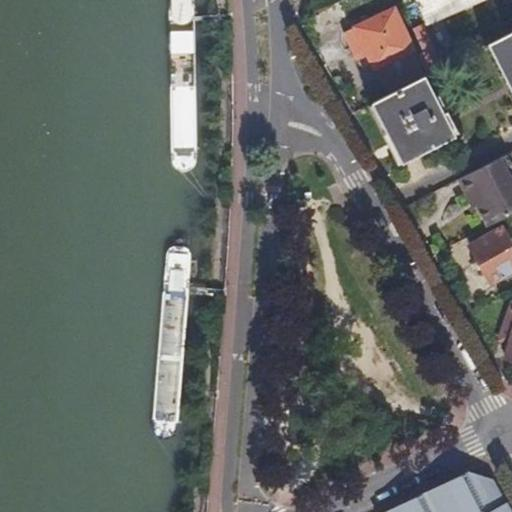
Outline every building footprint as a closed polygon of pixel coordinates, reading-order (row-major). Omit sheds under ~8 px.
[(416,0),(427,24),(481,0),(416,0)] [(376,69),(415,51),(396,9),(346,33),(357,56),(367,51),(376,69)] [(511,33),(507,36),(491,45),(511,86),(511,33)] [(427,76),(373,103),(403,163),(456,137),(427,76)] [(511,214),(511,178),(502,158),(460,180),(469,197),(472,194),(479,206),(489,226),(511,215),(511,214)] [(475,208),(479,206),(472,194),(469,197),(475,208)] [(492,283),(511,271),(511,244),(502,228),(470,246),(492,283)] [(511,309),(507,312),(500,340),(509,342),(505,357),(511,358),(511,309)] [(387,367),(403,357),(387,331),(371,341),(387,367)] [(393,420),(413,413),(405,391),(386,398),(393,420)] [(511,511),(511,510),(506,500),(493,478),(469,471),(383,511),(511,511)]
